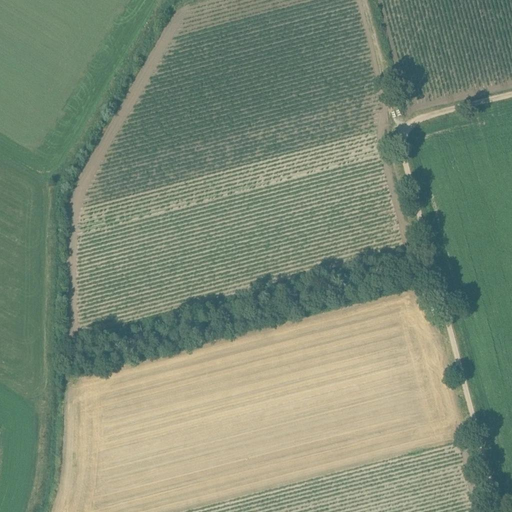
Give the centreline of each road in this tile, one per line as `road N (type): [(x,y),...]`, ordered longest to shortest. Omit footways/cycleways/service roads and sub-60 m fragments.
road 1 (track): [(496,511),(402,145),(411,123),(511,92)]
road 2 (track): [(366,0),(404,132)]
